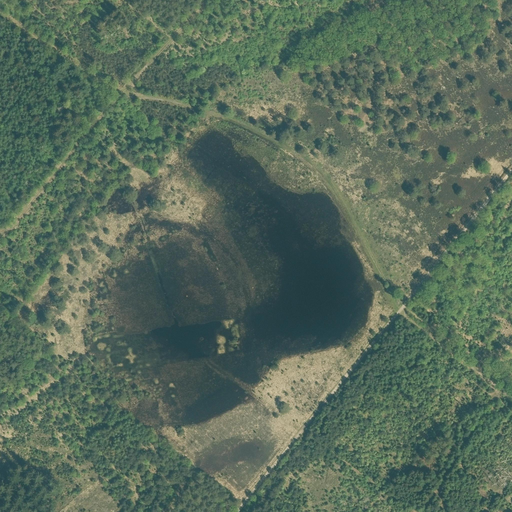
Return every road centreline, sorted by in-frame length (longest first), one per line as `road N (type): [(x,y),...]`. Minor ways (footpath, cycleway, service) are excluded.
road 1 (track): [(237,511),(399,312)]
road 2 (track): [(399,312),(511,171)]
road 3 (track): [(123,91),(0,9)]
road 4 (track): [(399,312),(511,400)]
road 5 (track): [(123,91),(204,0)]
